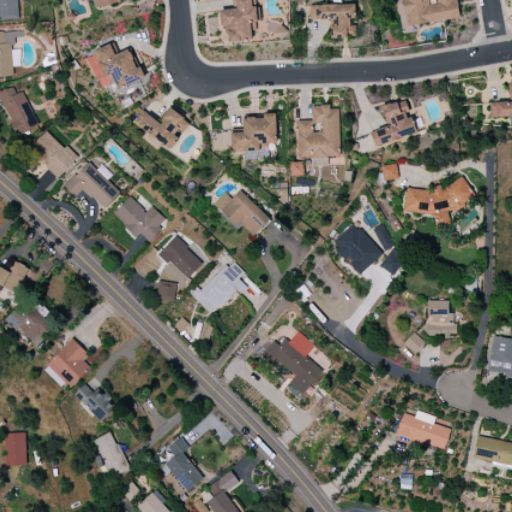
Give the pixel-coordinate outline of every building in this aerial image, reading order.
[(0,0),(0,20),(18,19),(17,0),(0,0)] [(129,0),(94,0),(96,8),(129,0)] [(219,11),(221,30),(228,29),(229,43),(257,40),(253,0),(235,0),(236,9),(219,11)] [(402,0),(406,27),(459,19),(455,0),(402,0)] [(330,38),(355,38),(355,25),(353,25),(353,5),(309,6),(309,20),(330,20),(330,38)] [(0,77),(13,77),(12,67),(19,67),(19,50),(13,50),(12,38),(23,37),(23,32),(0,32),(0,77)] [(101,88),(114,84),(115,86),(123,84),(124,86),(143,79),(131,49),(115,54),(112,45),(86,55),(93,74),(95,73),(101,88)] [(511,116),(511,83),(510,83),(510,102),(489,103),(490,118),(511,116)] [(0,93),(0,104),(20,137),(39,125),(20,92),(16,95),(11,87),(0,93)] [(373,146),(414,136),(406,100),(382,107),(387,128),(370,132),(373,146)] [(297,121),(298,158),(340,157),(340,109),(329,110),(329,106),(310,106),(311,121),(297,121)] [(170,151),(190,123),(170,109),(160,123),(147,114),(138,126),(147,132),(142,138),(152,145),(156,141),(170,151)] [(276,114),(263,114),(263,118),(242,118),(242,133),(231,133),(231,151),(267,151),(267,144),(276,144),(276,114)] [(46,131),(29,149),(59,177),(76,159),(46,131)] [(119,192),(87,162),(63,187),(74,198),(82,189),(103,209),(119,192)] [(303,176),(304,162),(289,162),(289,176),(303,176)] [(381,167),(383,181),(398,178),(395,164),(381,167)] [(406,184),(404,209),(466,215),(468,190),(406,184)] [(224,193),(213,204),(236,228),(240,224),(253,237),(270,221),(240,190),(231,200),(224,193)] [(165,220),(151,207),(146,212),(129,197),(112,215),(137,237),(139,234),(149,243),(161,229),(158,227),(165,220)] [(331,243),(348,261),(347,262),(359,275),(382,254),(353,223),(331,243)] [(378,265),(392,276),(406,259),(377,236),(374,240),(389,252),(378,265)] [(158,254),(187,281),(203,264),(174,237),(158,254)] [(0,286),(18,295),(31,270),(14,261),(9,272),(0,267),(0,286)] [(211,316),(243,284),(238,280),(244,274),(231,261),(200,292),(195,287),(188,293),(211,316)] [(175,284),(158,282),(156,299),(173,301),(175,284)] [(4,321),(14,333),(19,329),(31,343),(51,326),(28,300),(4,321)] [(449,301),(428,301),(428,325),(425,325),(425,336),(444,336),(444,339),(455,339),(455,324),(450,324),(449,301)] [(261,355),(275,367),(278,362),(295,377),(289,384),(302,396),(321,374),(303,358),(314,346),(296,330),(280,348),(273,341),(261,355)] [(403,344),(414,354),(424,343),(413,333),(403,344)] [(511,339),(491,337),(487,372),(505,374),(505,378),(511,378),(511,339)] [(90,368),(82,361),(88,355),(71,339),(43,369),(67,392),(90,368)] [(74,394),(100,422),(114,410),(88,382),(74,394)] [(450,430),(432,425),(434,417),(416,412),(414,417),(401,414),(395,436),(444,450),(450,430)] [(93,440),(110,478),(129,470),(111,432),(93,440)] [(25,433),(4,434),(5,466),(26,466),(25,433)] [(511,444),(477,436),(472,458),(511,467),(511,444)] [(203,479),(182,454),(188,448),(179,437),(154,458),(159,464),(162,462),(187,492),(203,479)] [(206,488),(213,498),(206,503),(212,511),(239,511),(225,491),(238,483),(230,472),(206,488)] [(136,507),(140,511),(168,511),(151,493),(136,507)]
